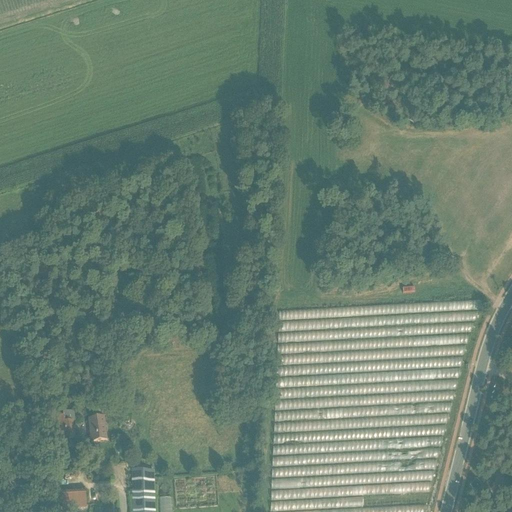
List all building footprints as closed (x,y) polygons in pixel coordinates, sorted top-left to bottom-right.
[(59,441),(76,440),(74,416),(58,417),(59,441)] [(107,441),(105,418),(88,420),(91,442),(107,441)] [(154,511),(153,473),(132,474),(132,511),(154,511)] [(479,481),(472,489),(480,496),(487,489),(479,481)] [(85,495),(61,495),(61,508),(85,507),(85,495)]
